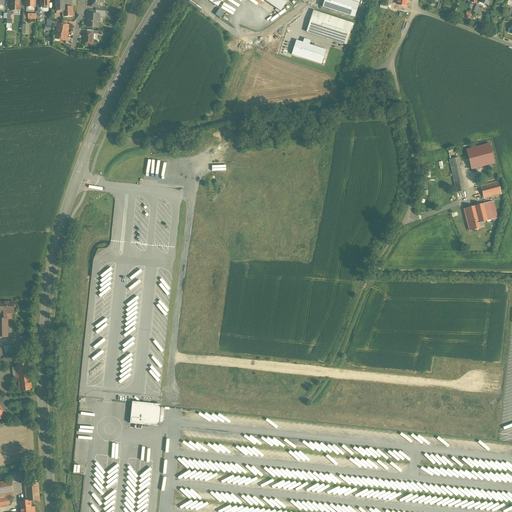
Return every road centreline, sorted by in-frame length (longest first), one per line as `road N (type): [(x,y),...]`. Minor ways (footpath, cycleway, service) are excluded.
road 1 (primary): [(45,467),(44,314),(60,222),(95,124),(160,0)]
road 2 (residential): [(413,9),(390,58),(415,172),(399,227)]
